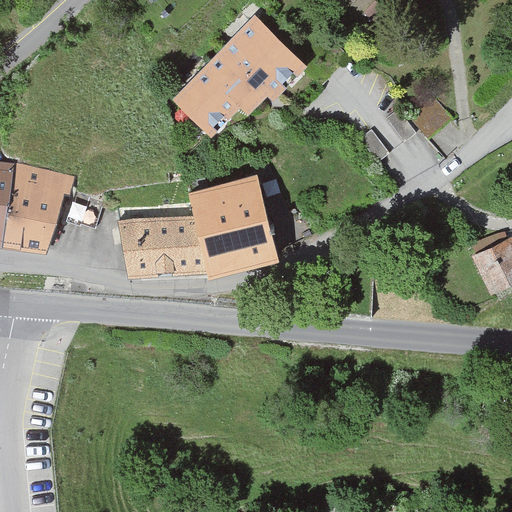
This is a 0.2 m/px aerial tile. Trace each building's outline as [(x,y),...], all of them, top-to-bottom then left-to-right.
[(346,0),(358,10),(366,0),(346,0)] [(256,20),(175,103),(215,140),(244,106),(253,114),(271,95),(275,101),(310,68),(256,20)] [(399,110),(387,119),(405,142),(416,133),(399,110)] [(389,152),(373,130),(361,138),(378,161),(389,152)] [(21,171),(0,167),(0,247),(8,250),(21,171)] [(8,250),(48,255),(69,198),(76,198),(76,182),(21,171),(8,250)] [(260,173),(190,188),(199,215),(222,276),(287,256),(260,173)] [(199,215),(122,220),(134,279),(222,276),(199,215)] [(511,240),(478,257),(496,294),(511,286),(511,240)]
